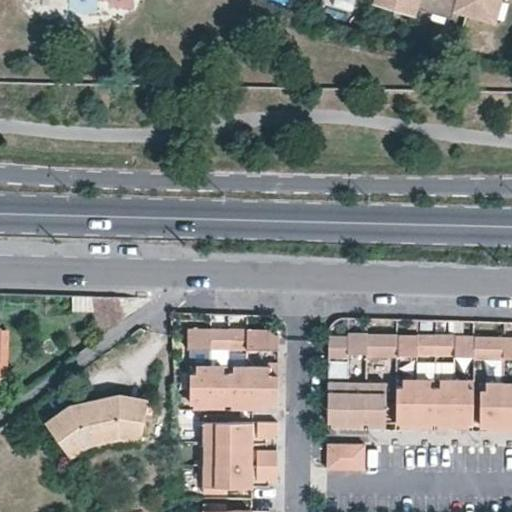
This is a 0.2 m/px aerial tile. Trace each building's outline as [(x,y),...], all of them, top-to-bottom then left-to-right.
[(379,0),(394,4),(418,11),(420,3),(453,14),(456,6),(468,9),(495,18),(500,0),(379,0)] [(184,328),(184,348),(207,348),(207,328),(184,328)] [(226,328),(207,328),(207,348),(226,348),(226,328)] [(245,329),(226,328),(226,348),(245,348),(245,329)] [(276,348),(276,334),(270,334),(270,329),(245,329),(245,348),(276,348)] [(364,335),(347,335),(347,337),(346,355),(364,355),(364,337),(364,335)] [(415,338),(414,357),(432,357),(432,336),(415,336),(415,338)] [(451,337),(432,336),(432,357),(432,358),(451,358),(451,338),(451,337)] [(347,337),(326,337),(326,357),(346,357),(346,355),(347,337)] [(394,338),(364,337),(364,355),(364,357),(394,358),(394,357),(394,338)] [(415,338),(394,338),(394,357),(414,357),(415,338)] [(471,338),(451,338),(451,358),(471,359),(471,338)] [(501,338),(471,338),(471,359),(501,359),(501,357),(501,338)] [(511,338),(501,338),(501,357),(511,357),(511,338)] [(276,402),(276,362),(266,362),(266,367),(245,367),(245,403),(262,402),(276,402)] [(206,402),(207,367),(187,366),(187,385),(187,402),(197,402),(206,402)] [(226,402),(226,367),(207,367),(206,402),(216,402),(226,402)] [(245,403),(245,367),(226,367),(226,402),(235,402),(245,403)] [(394,382),(394,424),(413,424),(414,382),(394,382)] [(432,382),(414,382),(413,424),(431,424),(432,382)] [(451,383),(432,382),(431,424),(450,424),(451,383)] [(346,384),(326,383),(325,424),(340,424),(340,421),(344,421),(346,384)] [(470,383),(451,383),(450,424),(470,424),(470,383)] [(364,384),(346,384),(344,421),(351,421),(351,425),(363,425),(364,384)] [(384,384),(364,384),(363,425),(377,425),(377,421),(384,422),(384,384)] [(500,384),(476,384),(477,426),(500,426),(500,384)] [(511,384),(500,384),(500,426),(511,426),(511,384)] [(65,409),(43,425),(68,461),(84,449),(116,442),(138,445),(146,403),(114,398),(65,409)] [(225,416),(202,416),(202,427),(202,444),(249,445),(249,423),(225,422),(225,416)] [(254,439),(275,439),(275,429),(275,423),(254,423),(254,439)] [(249,445),(202,444),(201,465),(249,466),(249,445)] [(338,446),(325,446),(325,471),(337,471),(338,446)] [(363,446),(345,446),(345,471),(363,472),(363,446)] [(274,456),(274,452),(254,451),(253,466),(274,467),(274,456)] [(249,488),(249,466),(201,465),(201,483),(201,493),(224,494),(224,487),(249,488)] [(253,481),(274,482),(274,473),(274,467),(253,466),(253,481)]
